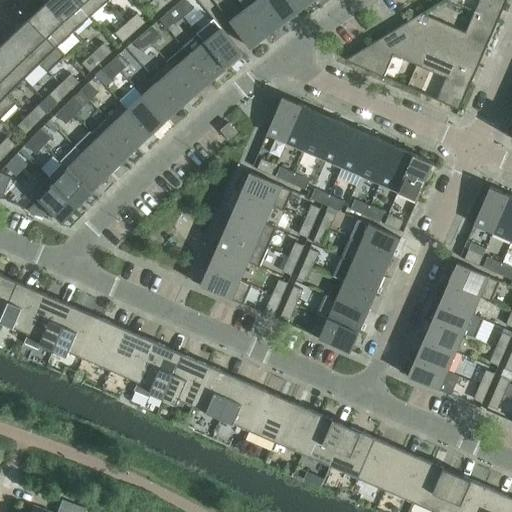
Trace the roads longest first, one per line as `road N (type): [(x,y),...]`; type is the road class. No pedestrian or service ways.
road 1 (residential): [(367,396),(64,263)]
road 2 (residential): [(64,263),(280,61)]
road 3 (residential): [(367,396),(478,148)]
road 4 (residential): [(478,148),(280,61)]
road 5 (residential): [(511,462),(367,396)]
